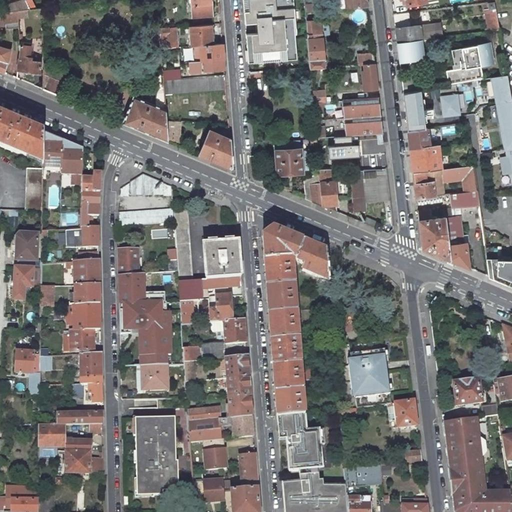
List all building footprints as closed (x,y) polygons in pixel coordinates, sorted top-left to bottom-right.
[(25,0),(23,0),(2,7),(4,12),(18,11),(28,10),(30,9),(25,0)] [(212,15),(211,0),(190,0),(192,17),(212,15)] [(243,0),(248,62),(297,59),(295,34),(297,34),(294,0),(243,0)] [(344,0),(345,8),(367,7),(366,0),(344,0)] [(483,3),(488,31),(499,30),(494,2),(483,3)] [(28,17),(28,10),(18,11),(18,18),(24,17),(28,17)] [(6,29),(19,28),(18,18),(18,11),(4,12),(0,12),(0,25),(6,25),(6,29)] [(410,21),(409,13),(394,14),(395,23),(410,21)] [(320,14),(306,15),(308,38),(322,37),(320,14)] [(411,26),(395,28),(397,42),(422,39),(432,37),(432,33),(431,24),(420,25),(411,26)] [(210,25),(190,26),(192,46),(199,45),(200,45),(211,44),(210,25)] [(176,27),(159,28),(161,47),(161,49),(178,47),(176,27)] [(322,37),(308,38),(311,68),(311,71),(317,71),(317,68),(325,67),(322,37)] [(424,58),(422,39),(397,42),(399,61),(408,60),(409,73),(418,72),(416,59),(424,58)] [(199,45),(201,62),(201,61),(224,59),(222,43),(211,44),(200,45),(199,45)] [(471,46),(465,46),(464,47),(452,50),(453,59),(455,62),(458,65),(460,64),(461,68),(455,70),(458,83),(483,79),(481,65),(489,64),(487,56),(492,55),(490,43),(471,46)] [(30,46),(20,45),(20,47),(20,51),(18,69),(36,72),(40,73),(40,62),(28,60),(30,46)] [(0,70),(5,73),(8,63),(11,50),(0,46),(0,70)] [(360,56),(361,65),(363,65),(374,64),(373,55),(360,56)] [(201,62),(189,63),(190,73),(224,70),(224,59),(201,61),(201,62)] [(63,83),(67,73),(44,63),(44,73),(44,74),(63,83)] [(364,90),(377,89),(374,64),(363,65),(364,71),(361,71),(364,90)] [(458,83),(455,70),(447,71),(449,85),(455,84),(458,83)] [(36,72),(34,85),(43,89),(44,74),(44,73),(40,73),(36,72)] [(63,83),(44,74),(43,89),(58,95),(63,83)] [(511,104),(507,74),(492,77),(507,156),(509,156),(511,169),(511,104)] [(133,96),(123,122),(168,141),(166,120),(166,115),(165,109),(164,94),(163,80),(163,75),(152,76),(153,82),(149,83),(150,94),(156,94),(154,105),(133,96)] [(425,75),(401,78),(403,93),(420,90),(420,86),(427,85),(425,75)] [(176,79),(163,80),(164,94),(226,89),(225,76),(176,79)] [(449,85),(439,87),(442,115),(458,114),(455,84),(449,85)] [(325,90),(313,91),(314,103),(322,103),(326,102),(325,90)] [(422,110),(420,90),(403,93),(408,130),(425,128),(423,116),(422,110)] [(382,133),(378,99),(342,101),(342,100),(338,101),(338,102),(339,113),(343,113),(344,119),(346,136),(369,134),(382,133)] [(323,113),(322,103),(314,103),(314,114),(323,113)] [(42,132),(0,114),(0,146),(26,157),(28,153),(42,159),(42,144),(43,132),(42,132)] [(180,121),(166,120),(168,141),(180,146),(180,134),(180,121)] [(324,126),(315,127),(316,133),(316,138),(324,137),(324,126)] [(208,128),(199,154),(231,168),(232,167),(230,139),(208,128)] [(429,141),(427,128),(425,128),(408,130),(410,149),(437,146),(437,140),(429,141)] [(42,144),(42,159),(42,165),(42,167),(61,168),(63,140),(58,139),(43,132),(42,144)] [(61,168),(61,174),(82,175),(83,154),(83,149),(78,147),(63,140),(61,168)] [(275,141),(277,174),(302,172),(302,170),(308,169),(307,151),(301,151),(300,140),(275,141)] [(332,146),(327,146),(328,158),(359,156),(358,144),(332,146)] [(437,146),(410,149),(413,172),(424,171),(441,169),(438,146),(437,146)] [(441,176),(474,172),(473,165),(441,169),(424,171),(425,183),(433,182),(435,196),(436,195),(444,195),(441,176)] [(42,169),(27,168),(25,211),(42,212),(42,207),(42,169)] [(329,170),(319,170),(319,175),(320,182),(333,181),(333,170),(329,170)] [(363,171),(350,172),(353,212),(366,211),(363,171)] [(424,171),(413,172),(416,198),(435,196),(433,182),(425,183),(424,171)] [(94,177),(82,177),(82,191),(100,191),(100,172),(94,172),(94,177)] [(143,174),(129,183),(129,195),(163,194),(163,183),(143,174)] [(322,206),(320,183),(320,182),(319,175),(303,176),(305,199),(312,202),(322,206)] [(336,205),(334,181),(333,181),(320,182),(320,183),(322,206),(336,212),(337,212),(336,205)] [(100,191),(82,191),(81,208),(80,227),(82,227),(88,227),(88,216),(99,215),(99,203),(100,191)] [(464,250),(463,243),(459,215),(461,215),(460,207),(475,205),(479,204),(477,191),(448,194),(449,204),(450,211),(451,220),(444,221),(444,220),(441,220),(440,208),(418,211),(419,220),(422,248),(469,268),(467,250),(464,250)] [(446,204),(449,204),(448,194),(444,195),(436,195),(438,206),(446,204)] [(118,213),(118,226),(174,222),(173,211),(173,209),(118,213)] [(187,210),(173,211),(174,222),(177,260),(178,271),(179,282),(192,281),(187,210)] [(78,213),(61,213),(61,226),(79,225),(78,213)] [(363,223),(374,228),(376,222),(365,217),(363,223)] [(88,227),(82,227),(82,230),(66,231),(67,248),(99,247),(98,226),(88,227)] [(264,260),(292,256),(294,259),(295,261),(303,241),(272,228),(262,236),(264,260)] [(17,260),(35,261),(36,236),(27,236),(27,234),(19,234),(16,237),(16,245),(18,245),(17,260)] [(302,271),(329,282),(326,251),(325,250),(303,241),(295,261),(304,265),(302,271)] [(217,244),(203,245),(206,280),(241,278),(238,242),(224,243),(217,244)] [(489,259),(486,259),(489,276),(511,285),(511,259),(510,259),(510,269),(504,268),(504,259),(498,259),(498,247),(487,247),(489,259)] [(138,251),(118,251),(119,275),(138,273),(138,251)] [(99,260),(99,252),(78,253),(78,262),(99,260)] [(266,285),(294,282),(292,256),(264,260),(266,285)] [(35,261),(17,260),(17,268),(34,269),(35,269),(41,269),(41,264),(41,261),(35,261)] [(78,262),(73,262),(74,268),(74,270),(71,270),(71,278),(74,278),(74,286),(99,285),(99,260),(78,262)] [(168,260),(169,271),(178,271),(177,260),(168,260)] [(17,268),(15,268),(13,300),(24,300),(25,287),(32,287),(33,281),(34,269),(17,268)] [(35,269),(34,269),(33,281),(36,282),(36,292),(40,292),(41,286),(41,269),(35,269)] [(145,356),(145,366),(164,365),(163,351),(167,351),(166,309),(160,309),(160,298),(144,299),(144,273),(138,273),(119,275),(119,304),(123,303),(123,309),(119,309),(120,328),(129,328),(129,323),(139,323),(139,327),(140,356),(145,356)] [(192,281),(179,282),(182,324),(210,322),(209,310),(216,309),(215,296),(228,295),(227,287),(241,286),(241,278),(206,280),(192,281)] [(266,285),(269,313),(296,311),(294,282),(266,285)] [(99,285),(74,286),(74,293),(75,305),(100,304),(99,285)] [(54,286),(41,286),(40,292),(40,307),(54,306),(54,286)] [(230,321),(229,295),(228,295),(215,296),(216,309),(209,310),(210,322),(218,322),(223,321),(230,321)] [(75,305),(73,305),(73,330),(93,329),(100,329),(100,304),(75,305)] [(269,313),(270,337),(298,335),(296,311),(269,313)] [(225,344),(246,343),(244,320),(230,321),(223,321),(224,334),(218,335),(218,345),(225,344)] [(219,328),(218,322),(210,322),(182,324),(184,362),(193,361),(200,361),(225,358),(225,344),(218,345),(199,347),(197,330),(219,328)] [(511,328),(502,325),(506,348),(508,354),(510,353),(511,362),(511,361),(511,328)] [(70,331),(63,331),(63,335),(70,334),(71,352),(93,351),(93,329),(73,330),(70,331)] [(300,362),(298,335),(270,337),(273,365),(300,362)] [(383,341),(349,346),(357,408),(391,404),(383,341)] [(34,352),(16,351),(15,372),(32,374),(34,354),(34,352)] [(101,353),(80,355),(80,379),(102,378),(101,353)] [(40,355),(34,354),(32,374),(30,394),(39,394),(39,385),(40,357),(40,355)] [(249,375),(247,356),(225,358),(227,378),(249,375)] [(193,361),(184,362),(184,365),(185,382),(195,381),(193,361)] [(300,362),(273,365),(275,391),(302,389),(300,362)] [(168,389),(167,365),(164,365),(145,366),(141,366),(142,379),(143,390),(168,389)] [(498,370),(491,371),(493,384),(498,383),(497,381),(500,380),(498,370)] [(249,375),(227,378),(228,398),(250,395),(249,375)] [(80,379),(81,384),(83,384),(88,384),(88,393),(92,393),(92,403),(102,403),(102,383),(102,378),(80,379)] [(511,400),(511,378),(500,380),(497,381),(498,383),(501,402),(511,400)] [(479,379),(452,382),(456,406),(466,405),(466,407),(471,407),(471,404),(482,402),(481,397),(484,397),(484,394),(481,394),(479,379)] [(81,384),(71,385),(72,398),(84,397),(83,384),(81,384)] [(275,391),(277,418),(304,415),(302,389),(275,391)] [(481,406),(483,417),(490,416),(498,415),(497,408),(496,404),(494,390),(488,390),(490,405),(481,406)] [(250,395),(228,398),(230,418),(252,416),(250,395)] [(414,401),(394,403),(397,428),(417,425),(414,401)] [(219,407),(187,410),(188,414),(188,421),(220,419),(219,407)] [(354,417),(353,409),(339,411),(339,412),(340,419),(354,417)] [(102,424),(102,412),(58,413),(58,425),(60,425),(90,425),(102,424)] [(279,439),(282,484),(284,511),(347,511),(346,491),(309,490),(304,415),(277,418),(279,439)] [(230,418),(227,418),(228,437),(253,435),(252,416),(230,418)] [(176,461),(175,417),(138,418),(138,436),(135,436),(135,452),(138,452),(139,463),(135,463),(136,479),(139,479),(139,492),(153,493),(153,496),(163,496),(163,488),(178,488),(178,461),(176,461)] [(220,419),(188,421),(190,440),(202,439),(223,438),(228,437),(227,418),(220,419)] [(481,457),(480,445),(477,442),(479,439),(476,418),(475,418),(452,421),(443,422),(444,427),(454,511),(511,511),(511,507),(510,493),(486,492),(481,457)] [(102,424),(90,425),(90,431),(93,431),(94,434),(103,433),(102,424)] [(58,425),(39,425),(38,441),(38,447),(60,447),(60,425),(58,425)] [(511,435),(501,437),(505,460),(511,459),(511,435)] [(223,438),(202,439),(204,469),(225,467),(223,438)] [(91,441),(65,440),(65,451),(90,452),(91,441)] [(404,452),(406,463),(421,461),(420,450),(404,452)] [(65,473),(90,474),(90,472),(90,459),(90,452),(65,451),(65,473)] [(239,455),(240,463),(241,486),(242,489),(257,487),(255,454),(239,455)] [(103,459),(90,459),(90,472),(104,472),(103,459)] [(344,469),(346,488),(350,487),(382,484),(380,465),(344,469)] [(194,499),(194,503),(224,501),(223,490),(223,480),(192,482),(193,489),(194,499)] [(11,507),(11,511),(37,511),(38,496),(38,492),(26,492),(26,487),(6,487),(6,498),(6,507),(11,507)] [(242,489),(230,489),(232,511),(259,511),(257,487),(242,489)] [(346,491),(347,511),(369,511),(369,497),(352,497),(352,494),(351,494),(350,487),(346,488),(346,491)] [(53,511),(54,497),(38,496),(37,511),(53,511)] [(396,505),(395,511),(427,511),(426,500),(410,500),(410,505),(396,505)]
